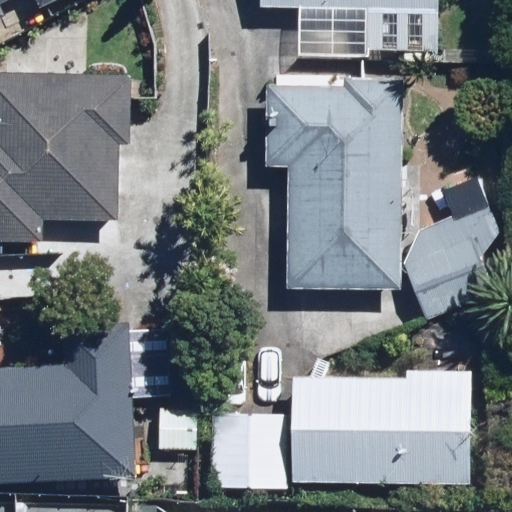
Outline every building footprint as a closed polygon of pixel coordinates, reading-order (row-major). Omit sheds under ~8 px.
[(0,0),(0,20),(8,16),(0,1),(0,0),(35,0),(41,12),(64,0),(0,0)] [(436,55),(437,0),(253,0),(253,6),(368,10),(366,53),(436,55)] [(116,221),(120,147),(129,148),(132,76),(0,69),(0,241),(45,243),(46,218),(116,221)] [(400,288),(405,83),(265,80),(263,164),(289,164),(286,285),(400,288)] [(477,239),(406,263),(424,317),(495,293),(477,239)] [(132,369),(131,398),(177,399),(178,331),(132,331),(132,369)] [(0,367),(0,481),(130,483),(131,398),(132,369),(0,367)] [(212,413),(208,487),(290,491),(290,480),(473,489),(479,385),(295,376),(293,417),(212,413)]
